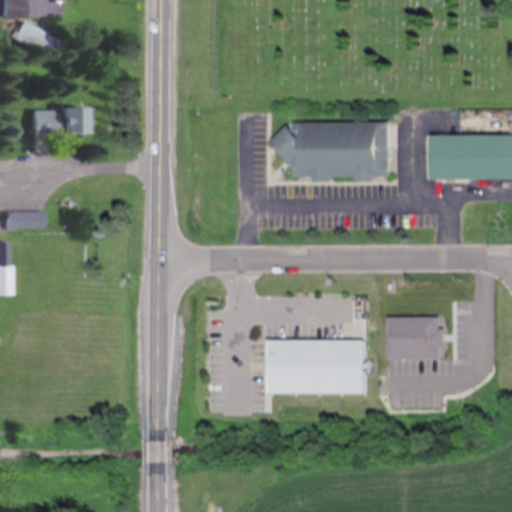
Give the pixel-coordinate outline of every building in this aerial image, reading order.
[(22,0),(6,0),(0,0),(0,19),(15,19),(20,21),(12,39),(12,43),(43,57),(45,57),(54,38),(22,23),(22,0)] [(30,110),(82,111),(82,134),(30,133),(30,110)] [(270,120),(393,119),(394,184),(271,184),(270,120)] [(511,135),(428,135),(428,180),(511,179),(511,135)] [(3,229),(44,229),(45,213),(2,212),(3,229)] [(274,343),(368,343),(368,395),(274,395),(274,343)]
